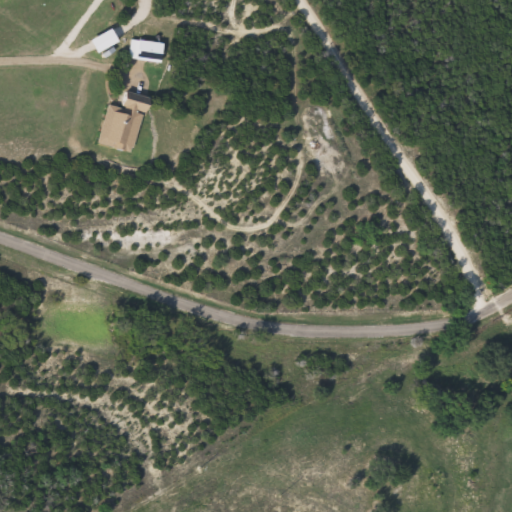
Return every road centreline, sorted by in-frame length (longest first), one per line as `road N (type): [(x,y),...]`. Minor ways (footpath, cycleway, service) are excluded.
road 1 (residential): [(511,295),(478,318),(417,332),(332,332),(211,310),(0,234)]
road 2 (residential): [(301,0),(462,263),(478,318)]
